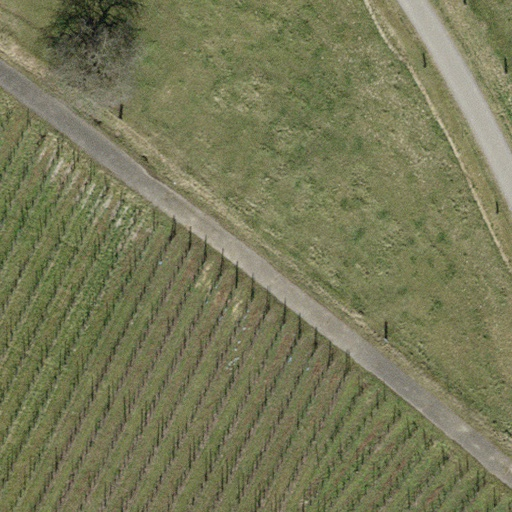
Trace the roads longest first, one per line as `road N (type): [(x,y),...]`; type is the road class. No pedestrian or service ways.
road 1 (track): [(511,458),(0,70)]
road 2 (track): [(511,190),(452,63),(411,0)]
